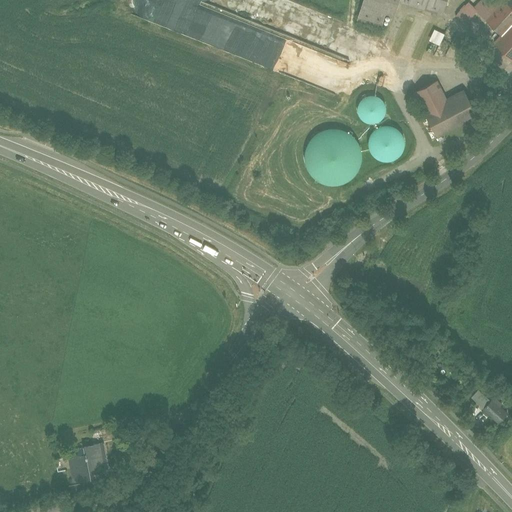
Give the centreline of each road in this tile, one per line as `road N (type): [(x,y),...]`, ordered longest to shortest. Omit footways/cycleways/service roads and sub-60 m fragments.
road 1 (primary): [(293,291),(511,497)]
road 2 (tertiary): [(293,291),(480,151),(511,118)]
road 3 (primary): [(0,144),(220,252)]
road 4 (residential): [(137,492),(248,341)]
